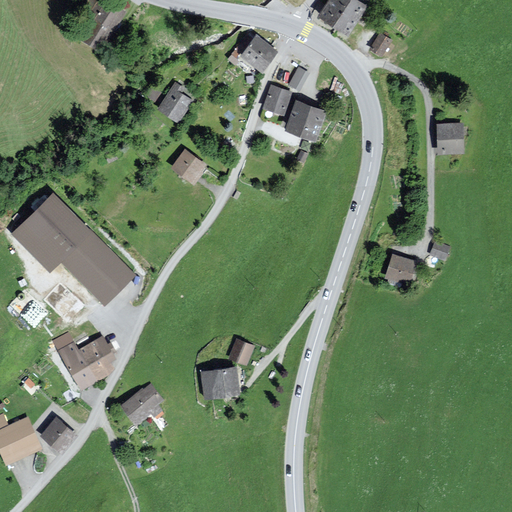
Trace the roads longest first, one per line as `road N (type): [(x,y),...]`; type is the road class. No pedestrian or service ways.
road 1 (unclassified): [(15,511),(81,439),(165,273),(223,198),(266,81),(296,26)]
road 2 (secondary): [(353,69),(370,110),(373,152),(300,402),(296,511)]
road 3 (residential): [(422,254),(431,224),(428,97),(391,67),(353,69)]
road 4 (secondary): [(170,0),(296,26)]
